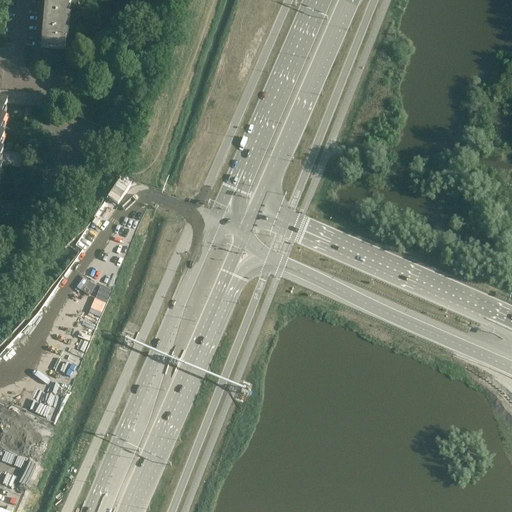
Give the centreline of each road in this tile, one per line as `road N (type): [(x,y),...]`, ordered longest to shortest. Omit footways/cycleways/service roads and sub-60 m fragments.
road 1 (primary): [(213,219),(91,511)]
road 2 (motorway): [(260,254),(511,376)]
road 3 (motorway): [(511,320),(257,210)]
road 4 (primary): [(125,511),(227,272)]
road 5 (secondary): [(312,0),(213,219)]
road 6 (secondary): [(257,210),(349,0)]
